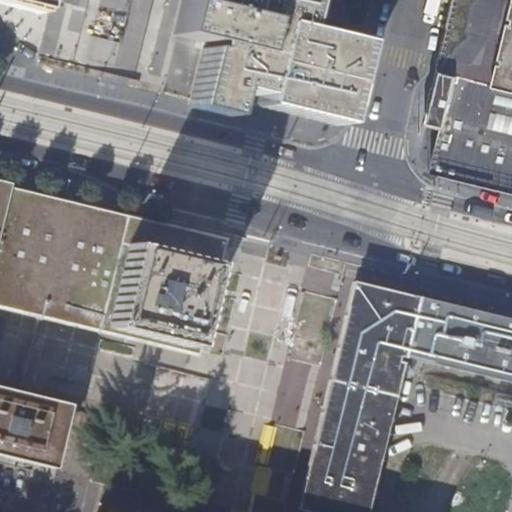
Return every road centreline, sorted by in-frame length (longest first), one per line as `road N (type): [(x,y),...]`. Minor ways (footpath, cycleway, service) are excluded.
road 1 (residential): [(373,178),(0,82)]
road 2 (residential): [(0,150),(358,245)]
road 3 (residential): [(418,0),(373,178)]
road 4 (residential): [(358,245),(511,283)]
road 5 (residential): [(511,218),(373,178)]
